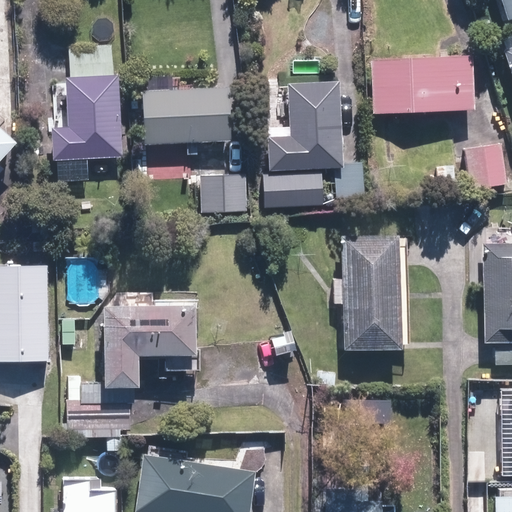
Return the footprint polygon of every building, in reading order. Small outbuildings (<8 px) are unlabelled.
[(437,40),(432,24),(400,33),(405,49),(437,40)] [(375,57),(378,109),(478,104),(475,53),(375,57)] [(127,152),(123,69),(72,71),(74,127),(58,127),(60,155),(127,152)] [(348,160),(345,76),(294,78),(296,134),(276,135),(277,163),(348,160)] [(147,88),(150,139),(235,134),(232,82),(147,88)] [(0,161),(24,135),(0,113),(0,161)] [(505,141),(467,146),(472,186),(510,182),(505,141)] [(327,169),(265,171),(266,205),(328,204),(327,169)] [(247,174),(202,174),(203,209),(247,208),(247,174)] [(401,230),(347,232),(351,343),(405,341),(401,230)] [(511,243),(488,244),(491,337),(511,336),(511,243)] [(0,266),(0,361),(49,361),(48,266),(0,266)] [(203,296),(113,299),(116,381),(146,380),(145,348),(169,347),(170,364),(205,363),(203,296)] [(108,380),(84,378),(83,395),(70,395),(69,422),(61,421),(60,434),(110,437),(109,449),(126,450),(127,428),(134,429),(135,403),(107,401),(108,380)] [(150,453),(143,508),(180,511),(254,511),(260,466),(150,453)] [(104,475),(70,474),(69,511),(121,511),(122,484),(104,484),(104,475)] [(331,484),(331,511),(386,511),(387,495),(360,495),(360,484),(331,484)] [(511,511),(511,491),(502,492),(502,511),(482,511),(481,511),(511,511)]
